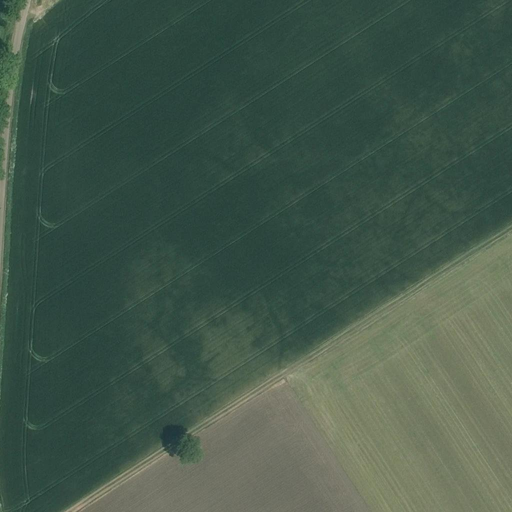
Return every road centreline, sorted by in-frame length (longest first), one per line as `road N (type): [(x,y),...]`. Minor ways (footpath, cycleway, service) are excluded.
road 1 (track): [(511,227),(68,511)]
road 2 (unclassified): [(0,223),(10,84),(27,0)]
